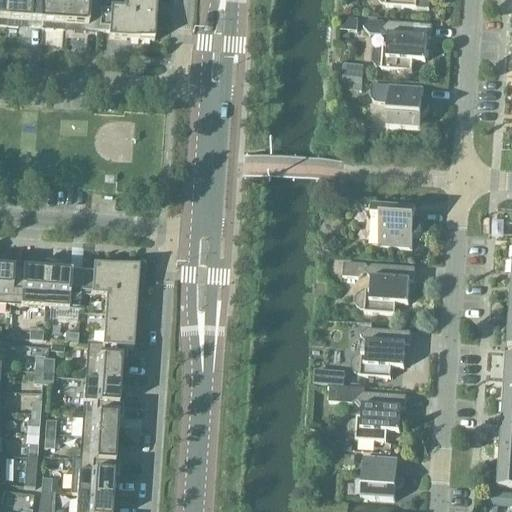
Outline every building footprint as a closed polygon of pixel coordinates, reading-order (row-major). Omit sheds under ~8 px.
[(0,0),(0,22),(6,23),(8,4),(8,0),(0,0)] [(42,29),(42,25),(41,25),(43,5),(31,5),(30,0),(8,0),(6,23),(28,24),(28,28),(42,29)] [(41,25),(42,25),(63,26),(65,0),(30,0),(31,5),(43,5),(41,25)] [(85,32),(99,33),(101,9),(101,0),(65,0),(63,26),(85,28),(85,32)] [(125,0),(125,10),(158,13),(158,5),(156,5),(156,0),(125,0)] [(377,0),(379,4),(382,6),(386,7),(386,8),(416,11),(429,12),(430,1),(429,0),(377,0)] [(101,9),(99,33),(109,34),(109,40),(154,43),(156,15),(158,15),(158,13),(125,10),(101,9)] [(341,20),(340,33),(357,35),(358,21),(341,20)] [(376,54),(373,57),(373,60),(373,64),(375,67),(378,70),(382,71),(381,72),(412,75),(413,63),(426,64),(427,41),(431,41),(432,28),(389,25),(387,27),(385,25),(370,24),(364,29),(371,38),(388,39),(387,50),(383,50),(383,52),(379,52),(376,54)] [(343,69),(342,81),(362,83),(363,71),(343,69)] [(342,81),(341,94),(361,96),(362,83),(342,81)] [(424,91),(371,88),(371,98),(371,100),(371,101),(372,102),(373,103),(374,104),(375,104),(377,105),(377,107),(388,108),(387,131),(421,133),(422,120),(426,119),(429,117),(430,113),(429,108),(427,105),(423,104),(424,91)] [(361,134),(361,143),(376,144),(377,135),(361,134)] [(343,200),(343,211),(358,212),(358,201),(349,201),(343,200)] [(371,220),(381,220),(378,250),(412,253),(413,240),(417,239),(420,236),(422,232),(421,228),(418,225),(414,223),(415,211),(372,208),(371,220)] [(359,281),(366,275),(371,281),(371,292),(366,292),(366,294),(362,294),(359,296),(357,299),(356,303),(356,306),(358,310),(361,312),(365,314),(365,315),(395,318),(396,306),(409,307),(410,284),(414,284),(415,271),(372,268),(369,271),(366,267),(344,266),(343,280),(359,281)] [(0,306),(10,307),(11,291),(23,292),(24,273),(25,273),(26,268),(12,267),(11,272),(0,270),(0,306)] [(82,297),(106,298),(138,301),(139,298),(137,298),(139,270),(93,267),(93,273),(83,272),(81,297),(82,297)] [(81,312),(82,297),(81,297),(83,272),(69,271),(69,276),(47,274),(45,309),(81,312)] [(10,307),(45,309),(47,274),(25,273),(24,273),(23,292),(11,291),(10,307)] [(106,298),(103,347),(102,360),(122,361),(122,362),(126,363),(127,351),(133,351),(136,308),(138,308),(138,301),(106,298)] [(356,377),(360,378),(360,379),(391,381),(392,370),(404,371),(406,348),(410,348),(411,335),(368,332),(360,338),(367,345),(366,356),(362,356),(361,358),(358,358),(354,360),(352,363),(351,367),(351,372),(353,375),(356,377)] [(29,343),(42,344),(43,334),(30,333),(29,343)] [(64,346),(77,347),(78,337),(65,336),(64,346)] [(52,345),(51,353),(64,354),(64,346),(52,345)] [(87,345),(85,382),(120,384),(122,362),(122,361),(102,360),(103,347),(87,345)] [(35,359),(34,374),(43,375),(44,362),(44,360),(35,359)] [(44,362),(43,375),(53,376),(54,362),(44,362)] [(33,387),(42,388),(43,375),(34,374),(33,387)] [(43,375),(42,388),(52,389),(53,376),(43,375)] [(329,375),(328,388),(343,389),(344,377),(329,375)] [(85,382),(82,416),(98,417),(99,405),(118,407),(119,406),(120,384),(85,382)] [(330,389),(329,405),(352,407),(357,403),(362,409),(362,420),(357,420),(357,422),(353,422),(350,424),(348,427),(347,431),(347,435),(349,439),(352,441),(356,441),(356,443),(387,445),(387,434),(400,435),(401,412),(405,412),(406,398),(365,396),(365,391),(330,389)] [(511,403),(504,403),(503,424),(511,424),(511,403)] [(32,404),(31,417),(40,418),(41,405),(32,404)] [(71,419),(71,422),(82,422),(81,439),(116,442),(118,420),(122,420),(123,406),(119,406),(118,407),(99,405),(98,417),(82,416),(72,416),(71,419)] [(40,418),(31,417),(30,430),(40,431),(40,418)] [(46,421),(45,439),(55,439),(56,422),(46,421)] [(511,424),(503,424),(501,446),(511,446),(511,424)] [(55,439),(45,439),(44,449),(54,450),(55,439)] [(81,439),(79,462),(95,463),(94,475),(114,476),(114,478),(118,478),(119,464),(115,463),(116,442),(81,439)] [(322,442),(322,452),(335,453),(335,443),(322,442)] [(511,446),(501,446),(500,467),(511,468),(511,446)] [(29,447),(28,460),(37,460),(38,448),(29,447)] [(341,457),(341,467),(354,468),(355,458),(341,457)] [(25,460),(24,491),(35,492),(36,476),(37,460),(28,460),(25,460)] [(404,480),(401,476),(397,475),(398,462),(364,460),(361,502),(395,504),(396,491),(400,490),(403,488),(404,484),(404,480)] [(72,462),(71,497),(77,497),(112,499),(114,478),(114,476),(94,475),(95,463),(79,462),(72,462)] [(511,468),(500,467),(498,490),(511,490),(511,468)] [(41,481),(41,494),(51,494),(52,481),(41,481)] [(41,494),(38,511),(49,511),(50,508),(51,494),(41,494)] [(77,497),(75,511),(111,511),(112,499),(77,497)]
